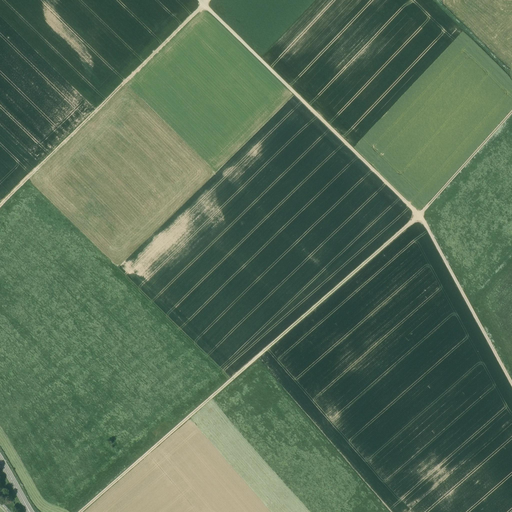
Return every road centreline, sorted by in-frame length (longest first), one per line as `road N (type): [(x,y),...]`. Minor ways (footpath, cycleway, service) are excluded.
road 1 (track): [(511,118),(422,218),(81,511)]
road 2 (track): [(511,379),(422,218),(198,0)]
road 3 (track): [(0,211),(215,0)]
